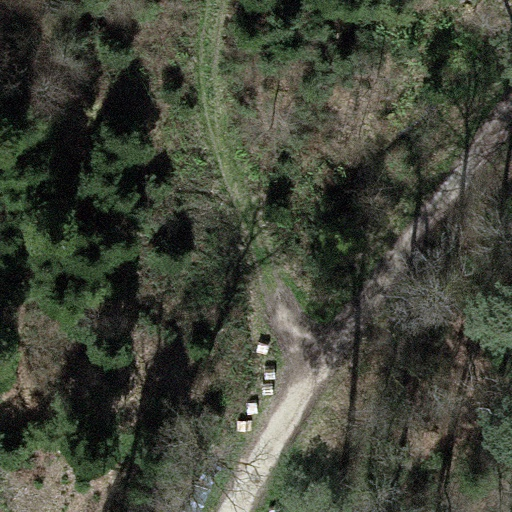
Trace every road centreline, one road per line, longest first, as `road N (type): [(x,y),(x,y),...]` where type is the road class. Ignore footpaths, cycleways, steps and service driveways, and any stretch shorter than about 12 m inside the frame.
road 1 (track): [(249,511),(293,432),(511,118)]
road 2 (track): [(293,432),(216,90),(214,0)]
